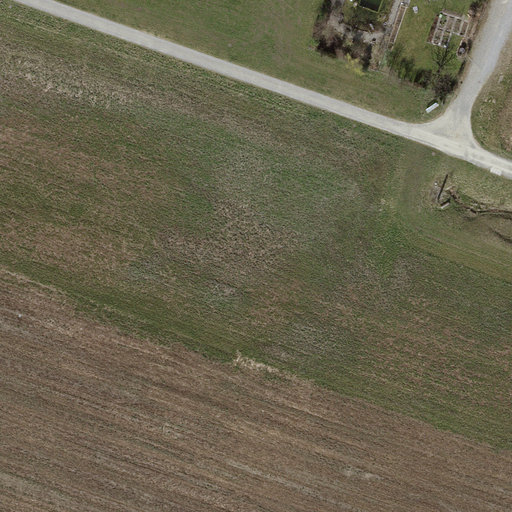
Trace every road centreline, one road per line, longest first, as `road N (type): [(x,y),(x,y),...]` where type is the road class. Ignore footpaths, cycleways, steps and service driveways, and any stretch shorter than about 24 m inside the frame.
road 1 (track): [(32,0),(448,142)]
road 2 (track): [(502,0),(448,142)]
